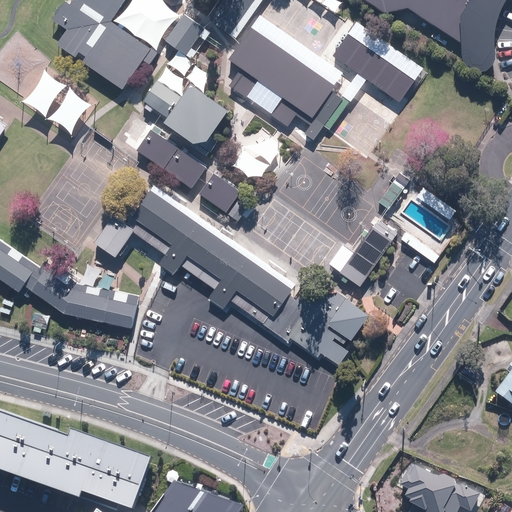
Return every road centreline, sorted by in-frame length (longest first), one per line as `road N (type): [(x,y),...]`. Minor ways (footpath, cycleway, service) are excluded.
road 1 (unclassified): [(0,362),(148,399),(318,494)]
road 2 (unclassified): [(308,511),(127,417),(0,385)]
road 3 (secondary): [(511,221),(318,494)]
